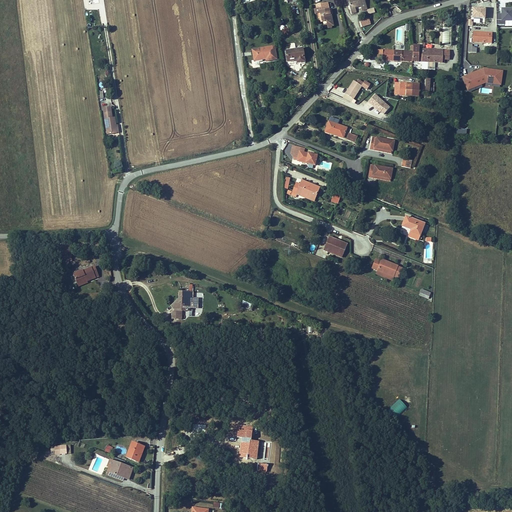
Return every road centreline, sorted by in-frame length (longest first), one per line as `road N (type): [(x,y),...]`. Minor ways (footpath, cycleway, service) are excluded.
road 1 (unclassified): [(156,511),(171,359),(120,288),(114,234)]
road 2 (track): [(115,251),(142,251),(373,335)]
road 3 (unclassified): [(277,133),(376,25),(449,0)]
road 4 (unclassified): [(114,234),(119,187),(131,173),(277,133)]
road 5 (unknown): [(131,173),(105,0)]
road 6 (residential): [(361,244),(278,202),(277,133)]
road 7 (unknown): [(254,145),(233,0)]
